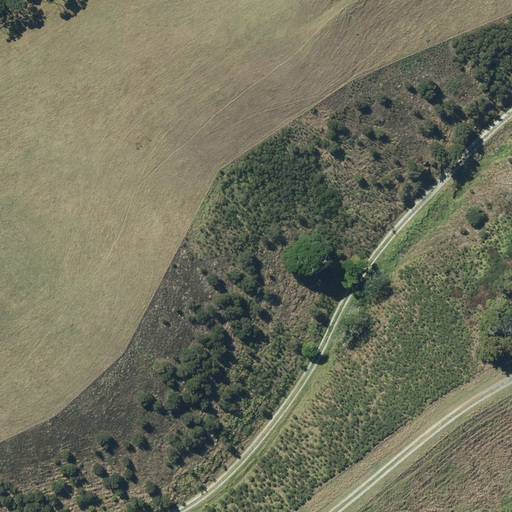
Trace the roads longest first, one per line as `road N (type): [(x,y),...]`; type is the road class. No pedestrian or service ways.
road 1 (unknown): [(176,511),(242,458),(295,392),(392,231),(511,111)]
road 2 (unknown): [(511,378),(434,429),(334,511)]
